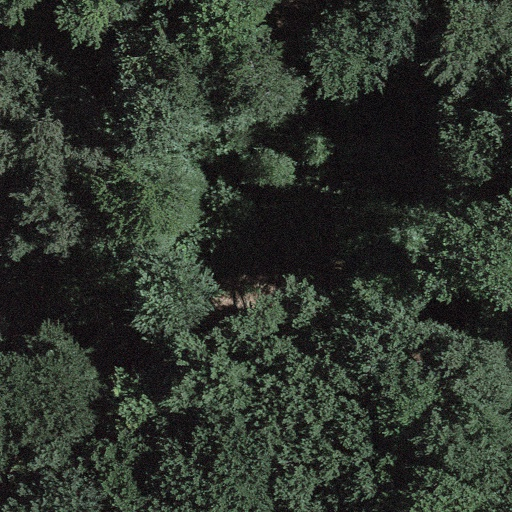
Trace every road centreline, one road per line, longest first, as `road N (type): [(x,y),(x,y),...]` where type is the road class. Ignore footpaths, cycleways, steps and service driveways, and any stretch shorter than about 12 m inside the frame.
road 1 (track): [(123,431),(278,410),(382,415),(511,444)]
road 2 (track): [(0,144),(69,320)]
road 3 (track): [(69,320),(123,431)]
